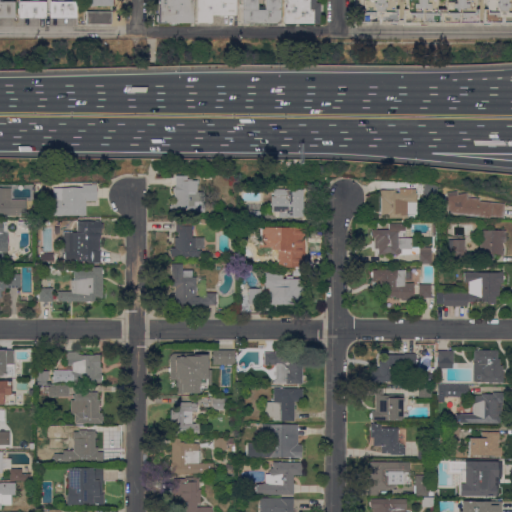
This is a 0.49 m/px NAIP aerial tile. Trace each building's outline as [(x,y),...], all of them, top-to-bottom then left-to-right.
[(0,0),(3,0),(3,2),(14,2),(14,18),(0,17),(0,0)] [(39,0),(39,2),(45,2),(45,18),(18,18),(18,2),(30,2),(30,0),(39,0)] [(66,0),(66,2),(76,2),(76,18),(49,18),(49,1),(56,1),(56,0),(66,0)] [(176,23),(176,25),(169,25),(169,23),(158,23),(158,0),(192,0),(192,23),(176,23)] [(235,0),(236,15),(212,15),(212,23),(197,23),(197,0),(235,0)] [(263,25),(263,23),(253,23),(253,24),(248,24),(248,23),(241,23),(241,0),(279,0),(279,23),(268,23),(268,25),(263,25)] [(317,0),(317,24),(283,23),(283,0),(317,0)] [(400,0),(400,14),(397,14),(397,24),(390,25),(390,22),(368,22),(368,24),(361,24),(361,21),(358,21),(358,0),(400,0)] [(404,23),(404,14),(400,14),(400,0),(480,0),(480,14),(477,14),(477,23),(404,23)] [(511,0),(511,22),(491,22),(491,25),(483,25),(483,14),(480,14),(480,0),(511,0)] [(112,12),(112,24),(87,24),(87,12),(112,12)] [(188,176),(188,179),(193,179),(192,182),(194,182),(194,186),(192,186),(192,192),(203,192),(203,205),(197,205),(197,213),(182,212),(182,215),(171,215),(171,210),(170,209),(170,206),(171,205),(171,203),(175,203),(175,193),(173,192),(173,188),(175,187),(175,176),(188,176)] [(437,186),(435,200),(423,198),(425,184),(437,186)] [(82,188),(82,185),(96,185),(96,201),(86,201),(86,215),(52,215),(52,200),(53,200),(53,188),(82,188)] [(0,188),(11,188),(11,199),(15,199),(15,216),(0,215),(0,188)] [(278,217),(278,212),(270,212),(270,196),(274,196),(274,189),(285,189),(285,190),(303,190),(303,218),(278,217)] [(386,218),(386,215),(380,215),(380,207),(379,207),(378,202),(380,202),(380,190),(396,190),(396,193),(417,193),(417,202),(404,202),(404,214),(406,214),(406,218),(386,218)] [(446,205),(443,205),(442,198),(447,197),(446,193),(457,191),(458,195),(467,193),(468,198),(480,199),(479,201),(505,204),(503,218),(490,217),(489,218),(448,213),(446,205)] [(261,223),(248,223),(248,204),(261,204),(261,223)] [(171,257),(171,248),(175,248),(175,238),(178,238),(178,232),(176,232),(176,221),(192,221),(192,238),(204,238),(204,249),(197,249),(197,251),(201,251),(201,257),(171,257)] [(101,222),(101,223),(103,223),(103,229),(101,229),(101,235),(100,235),(100,251),(101,251),(101,262),(100,262),(100,263),(88,263),(88,252),(79,252),(79,244),(71,244),(65,244),(65,232),(77,232),(77,222),(101,222)] [(305,268),(275,267),(275,250),(270,250),(270,248),(258,248),(258,241),(260,241),(260,228),(305,228),(305,268)] [(398,230),(398,238),(412,238),(412,249),(402,249),(402,254),(399,254),(399,255),(378,255),(378,249),(375,249),(375,238),(372,238),(371,236),(370,232),(372,230),(398,230)] [(506,231),(506,243),(503,243),(503,256),(480,256),(480,240),(477,240),(477,230),(506,231)] [(465,240),(465,251),(466,251),(466,264),(447,264),(447,252),(449,252),(449,240),(465,240)] [(431,247),(431,264),(419,264),(419,247),(431,247)] [(195,277),(195,296),(201,296),(201,293),(216,293),(216,305),(179,305),(179,298),(175,298),(175,287),(170,287),(170,263),(182,264),(182,270),(192,270),(192,277),(195,277)] [(103,298),(95,298),(95,301),(58,302),(58,292),(70,291),(70,280),(74,280),(74,271),(92,271),(92,267),(102,267),(103,298)] [(413,300),(400,300),(400,298),(395,298),(395,296),(381,296),(381,290),(372,290),(372,276),(371,276),(371,272),(372,272),(372,270),(414,270),(413,281),(405,281),(405,284),(414,284),(413,300)] [(443,306),(443,304),(436,304),(436,285),(456,285),(456,281),(464,281),(464,272),(503,272),(503,275),(504,276),(504,278),(503,280),(503,283),(501,283),(501,286),(499,286),(499,297),(496,297),(496,304),(487,304),(487,302),(467,302),(467,306),(443,306)] [(282,273),(282,279),(304,279),(304,288),(301,288),(301,305),(268,305),(268,288),(264,288),(264,273),(282,273)] [(0,281),(1,281),(1,279),(8,279),(8,275),(20,275),(20,288),(5,288),(5,290),(4,290),(4,291),(1,291),(1,298),(0,298),(0,281)] [(431,284),(431,297),(419,298),(419,285),(431,284)] [(52,288),(52,302),(39,302),(39,297),(37,297),(37,293),(39,293),(39,288),(52,288)] [(261,304),(249,304),(249,289),(261,289),(261,304)] [(234,350),(234,364),(212,364),(212,350),(234,350)] [(497,350),(497,359),(499,359),(499,366),(503,366),(503,383),(473,382),(474,350),(497,350)] [(34,369),(26,369),(26,368),(21,367),(22,351),(34,351),(34,369)] [(453,351),(453,368),(437,368),(437,351),(453,351)] [(65,352),(78,352),(78,355),(100,355),(100,367),(101,367),(101,375),(102,377),(102,380),(101,382),(101,383),(53,383),(53,370),(72,370),(72,365),(65,365),(65,352)] [(274,385),(272,383),(276,379),(275,365),(264,365),(264,353),(275,353),(275,352),(302,352),(301,384),(275,384),(274,385)] [(210,385),(206,385),(206,388),(197,388),(197,395),(180,395),(180,393),(178,393),(178,379),(169,379),(169,357),(170,355),(171,354),(172,353),(206,353),(206,370),(210,369),(210,385)] [(404,355),(404,353),(415,353),(415,367),(404,367),(404,362),(402,362),(401,374),(401,380),(395,380),(395,382),(370,382),(370,372),(374,372),(374,371),(375,369),(377,368),(379,368),(379,361),(383,361),(383,354),(404,355)] [(0,364),(15,364),(15,368),(18,368),(19,378),(4,378),(3,371),(0,371),(1,380),(0,380),(0,364)] [(49,371),(49,380),(47,380),(46,384),(36,384),(36,371),(49,371)] [(420,386),(420,373),(432,373),(432,386),(420,386)] [(0,404),(1,394),(8,394),(8,381),(0,380),(0,404)] [(468,391),(467,391),(467,397),(444,397),(444,402),(438,402),(438,385),(468,385),(468,391)] [(48,397),(48,392),(43,392),(43,387),(50,387),(50,386),(68,386),(69,397),(48,397)] [(432,386),(431,399),(418,399),(418,386),(420,386),(432,386)] [(383,388),(383,395),(403,395),(403,407),(402,407),(402,419),(387,419),(387,420),(371,420),(371,411),(375,411),(375,388),(383,388)] [(302,389),(302,401),(294,401),(294,421),(274,421),(274,417),(264,417),(265,402),(273,402),(273,389),(302,389)] [(74,414),(71,414),(71,400),(74,400),(74,398),(73,398),(73,395),(75,395),(75,393),(88,393),(88,392),(97,392),(97,400),(99,400),(99,413),(102,413),(102,423),(74,423),(74,414)] [(503,411),(500,411),(500,423),(459,423),(459,419),(455,419),(455,414),(458,414),(471,414),(471,405),(470,405),(470,396),(481,396),(481,394),(492,395),(492,393),(503,393),(503,411)] [(223,398),(223,410),(210,410),(211,398),(223,398)] [(175,410),(175,403),(197,403),(197,411),(192,411),(192,424),(199,424),(199,433),(183,433),(183,436),(170,436),(170,410),(175,410)] [(246,457),(246,443),(268,443),(268,436),(261,436),(261,424),(297,425),(297,445),(301,445),(301,458),(261,457),(246,457)] [(398,428),(398,442),(399,442),(399,446),(405,446),(405,455),(391,454),(391,453),(381,453),(381,446),(373,445),(373,437),(371,437),(371,424),(381,424),(381,428),(398,428)] [(65,438),(47,438),(47,426),(65,426),(65,438)] [(459,428),(459,451),(463,451),(463,456),(454,456),(455,454),(447,454),(447,428),(459,428)] [(93,439),(94,439),(94,443),(96,444),(96,448),(94,449),(97,449),(97,452),(102,452),(102,462),(74,462),(73,454),(69,454),(69,438),(73,438),(73,432),(79,432),(79,430),(86,430),(86,431),(93,431),(93,439)] [(0,432),(9,432),(9,445),(0,445),(0,432)] [(499,432),(499,447),(503,447),(503,457),(469,456),(469,438),(481,439),(481,432),(499,432)] [(171,473),(171,438),(179,438),(179,442),(183,442),(183,443),(198,443),(198,449),(203,449),(203,464),(213,464),(213,473),(171,473)] [(226,439),(226,449),(213,449),(213,438),(226,439)] [(432,460),(418,460),(418,443),(432,443),(432,460)] [(458,471),(445,471),(445,458),(458,458),(458,471)] [(461,476),(468,476),(468,474),(473,475),(473,473),(471,473),(471,467),(473,467),(473,466),(488,466),(488,460),(500,460),(500,468),(499,468),(498,486),(500,486),(500,496),(460,495),(461,476)] [(265,474),(270,474),(270,468),(272,468),(272,462),(301,463),(301,475),(293,475),(293,494),(255,494),(255,484),(261,484),(265,483),(265,474)] [(369,462),(408,462),(408,473),(402,473),(402,484),(394,484),(394,488),(393,488),(393,490),(385,490),(385,491),(382,491),(382,490),(378,490),(378,496),(369,496),(369,462)] [(66,486),(67,486),(66,468),(92,468),(92,470),(93,470),(93,468),(101,467),(101,493),(102,493),(102,505),(88,505),(88,503),(81,503),(81,505),(70,505),(65,505),(65,498),(66,498),(66,486)] [(9,469),(22,469),(22,474),(34,474),(34,481),(9,481),(9,469)] [(428,475),(427,496),(414,496),(414,475),(428,475)] [(171,511),(171,489),(173,489),(173,479),(184,479),(184,477),(195,477),(195,478),(198,478),(199,496),(200,496),(201,508),(211,507),(211,511),(171,511)] [(0,483),(15,483),(15,495),(11,495),(11,505),(1,505),(1,509),(0,509),(0,483)] [(433,497),(433,507),(421,507),(421,497),(433,497)] [(259,511),(259,498),(293,498),(292,511),(259,511)] [(405,511),(404,511),(372,511),(372,508),(370,508),(370,499),(405,499),(405,511)] [(498,511),(456,511),(457,511),(460,511),(460,501),(471,501),(471,508),(475,508),(475,501),(488,501),(488,505),(496,505),(496,502),(499,502),(498,511)]
